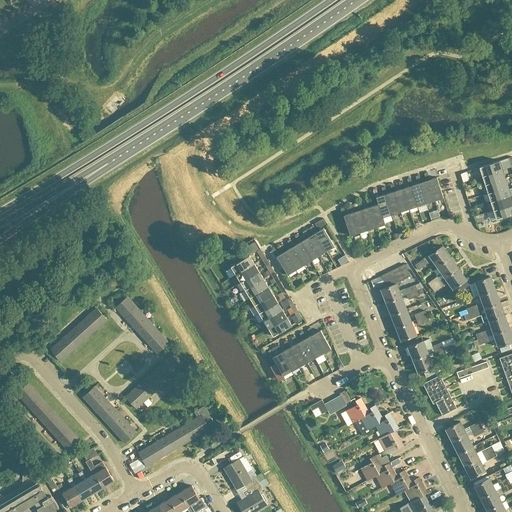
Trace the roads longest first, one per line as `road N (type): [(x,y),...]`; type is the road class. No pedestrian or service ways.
road 1 (trunk): [(332,0),(0,213)]
road 2 (trunk): [(106,162),(354,0)]
road 3 (residential): [(0,380),(13,367),(35,363),(137,492)]
road 4 (residential): [(464,511),(385,355)]
road 5 (trunk): [(0,241),(106,162)]
road 6 (residential): [(350,268),(430,229),(471,235)]
road 7 (residential): [(359,367),(323,279),(350,268)]
road 8 (trunk): [(0,226),(106,162)]
